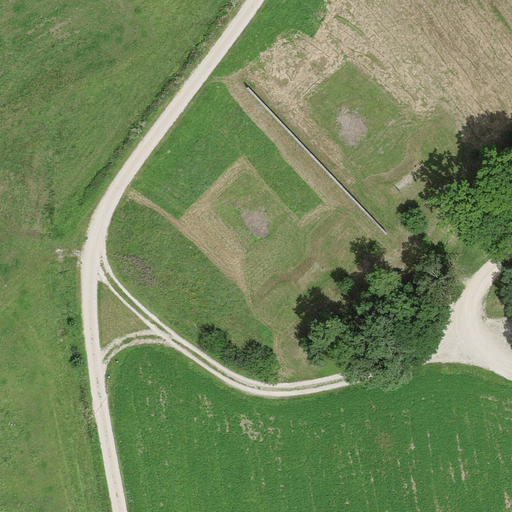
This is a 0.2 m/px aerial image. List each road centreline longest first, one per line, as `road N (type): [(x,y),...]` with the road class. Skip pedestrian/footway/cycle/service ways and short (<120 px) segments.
road 1 (track): [(254,0),(123,178),(97,233),(91,335),(120,511)]
road 2 (track): [(92,258),(169,336),(246,383),(284,390),(376,371),(436,347),(511,248)]
